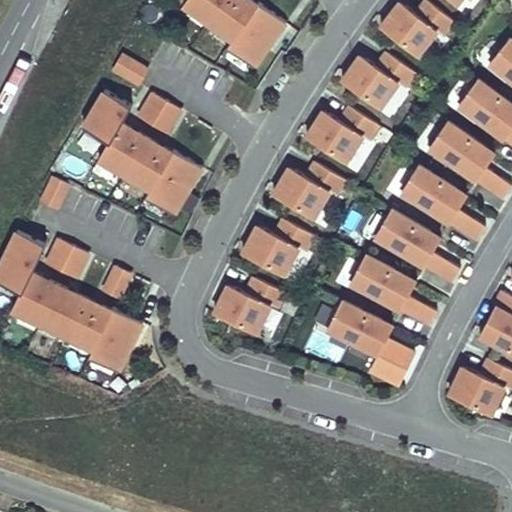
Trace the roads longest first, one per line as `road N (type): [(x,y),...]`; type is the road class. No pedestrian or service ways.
road 1 (residential): [(363,0),(297,93),(226,220),(192,288),(185,339),(213,372),(411,425)]
road 2 (residential): [(511,228),(454,325),(411,425)]
